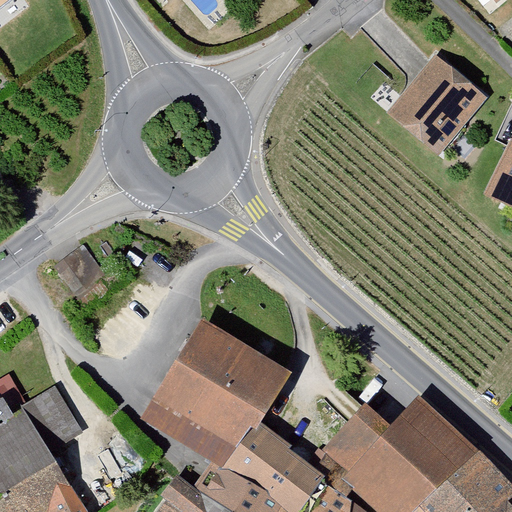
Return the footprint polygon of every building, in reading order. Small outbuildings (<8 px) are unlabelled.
[(0,0),(0,11),(14,0),(0,0)] [(486,102),(435,60),(388,118),(439,159),(486,102)] [(511,146),(510,145),(486,198),(511,210),(511,146)] [(291,375),(210,328),(145,428),(215,468),(200,492),(182,480),(165,502),(170,506),(164,511),(511,511),(511,485),(427,403),(403,436),(376,412),(312,465),(262,426),(291,375)] [(0,511),(82,511),(119,490),(91,442),(85,445),(56,396),(28,412),(11,382),(0,388),(0,399),(6,409),(0,412),(0,511)]
